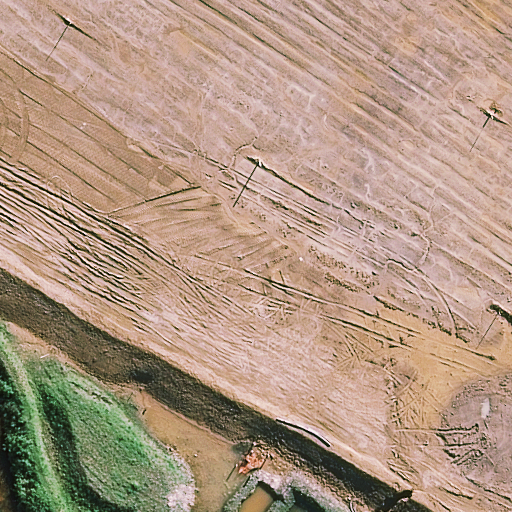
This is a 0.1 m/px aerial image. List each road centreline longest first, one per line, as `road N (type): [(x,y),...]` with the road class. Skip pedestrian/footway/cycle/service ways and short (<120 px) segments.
road 1 (motorway): [(511,333),(23,0)]
road 2 (motorway): [(246,0),(511,176)]
